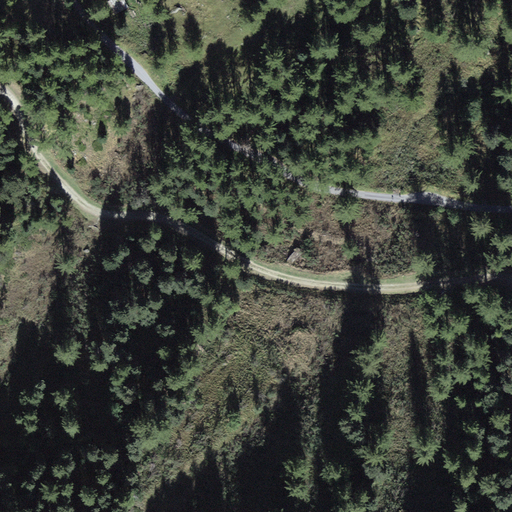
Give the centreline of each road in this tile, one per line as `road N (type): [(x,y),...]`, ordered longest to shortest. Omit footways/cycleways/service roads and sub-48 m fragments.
road 1 (track): [(0,93),(13,101),(56,177),(83,204),(115,216),(158,210),(234,257),(296,278),(382,287),(511,276)]
road 2 (track): [(76,0),(94,28),(190,120),(285,171),(337,190),(511,207)]
